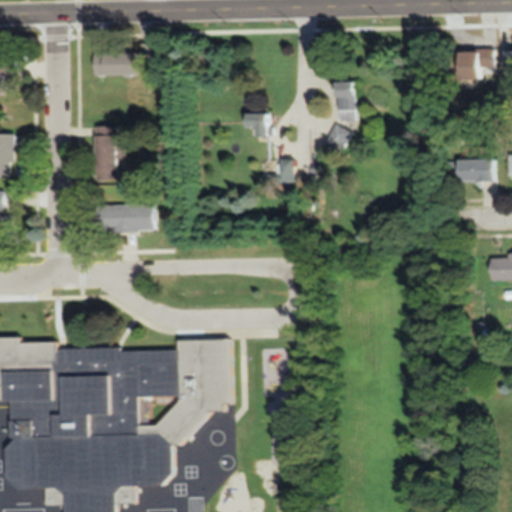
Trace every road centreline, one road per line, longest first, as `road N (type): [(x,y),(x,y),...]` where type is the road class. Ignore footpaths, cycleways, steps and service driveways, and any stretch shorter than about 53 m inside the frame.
road 1 (tertiary): [(511,0),(0,14)]
road 2 (residential): [(56,13),(62,273)]
